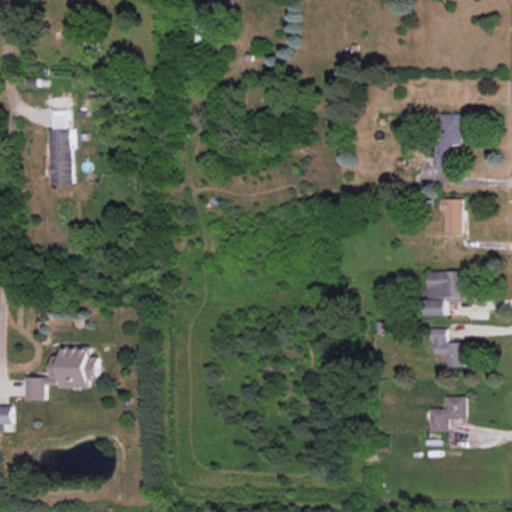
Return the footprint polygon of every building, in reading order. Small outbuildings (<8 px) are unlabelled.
[(52,184),(75,183),(74,148),(79,148),(78,128),(69,128),(68,110),(54,110),(54,128),(50,128),(52,184)] [(464,113),(440,114),(441,165),(457,165),(456,147),(465,147),(464,113)] [(446,233),(464,232),(463,198),(441,198),(442,210),(445,210),(446,233)] [(467,270),(428,271),(429,315),(448,315),(448,300),(468,300),(467,270)] [(448,367),(467,366),(466,342),(449,342),(448,328),(431,328),(431,341),(436,341),(436,354),(448,353),(448,367)] [(54,377),(28,377),(28,399),(48,400),(49,386),(93,387),(93,379),(101,379),(101,356),(92,356),(93,347),(63,346),(63,355),(54,355),(54,377)] [(468,418),(468,395),(446,396),(446,408),(431,408),(432,431),(451,431),(451,419),(468,418)] [(0,423),(15,424),(15,405),(0,405),(0,423)]
